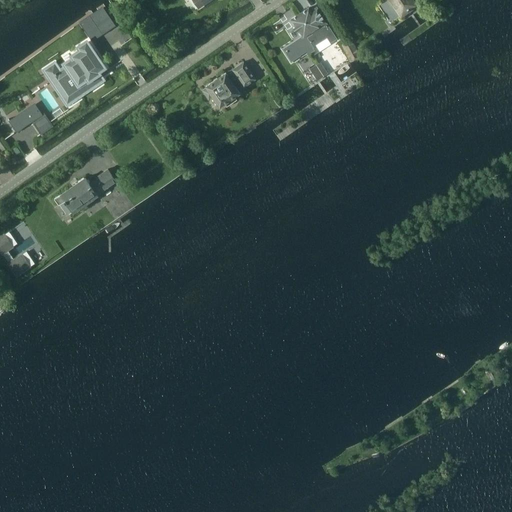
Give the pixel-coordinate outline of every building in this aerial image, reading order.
[(353,0),(360,11),(371,4),(371,5),(378,0),(392,0),(400,12),(415,3),(413,0),(353,0)] [(337,38),(325,20),(318,9),(312,13),(309,8),(300,14),(311,30),(306,35),(313,45),(315,51),(312,52),(313,54),(319,50),(315,45),(327,37),(331,42),(337,38)] [(308,55),(312,52),(315,51),(313,45),(306,35),(311,30),(300,14),(290,20),(295,28),(293,29),(295,33),(297,31),(301,38),(283,50),(291,62),(300,56),(299,56),(306,51),(308,55)] [(345,21),(337,26),(350,47),(358,41),(345,21)] [(64,99),(73,93),(76,97),(93,86),(89,80),(98,73),(97,72),(103,68),(86,42),(79,47),(81,50),(73,56),(74,58),(65,64),(67,67),(50,78),(64,99)] [(256,79),(244,62),(232,69),(234,71),(228,75),(226,73),(219,78),(218,77),(214,81),(206,86),(207,87),(203,89),(209,98),(213,96),(220,106),(240,93),(235,86),(241,82),(244,87),(256,79)] [(316,65),(323,75),(326,73),(320,63),(316,65)] [(316,65),(310,68),(317,80),(323,76),(316,65)] [(42,118),(41,115),(40,115),(37,112),(38,112),(36,109),(36,110),(33,106),(10,122),(17,131),(32,121),(33,124),(42,118)] [(184,127),(191,136),(196,132),(189,123),(184,127)] [(85,204),(116,182),(107,170),(96,178),(97,179),(89,185),(85,179),(61,195),(55,199),(59,205),(60,204),(66,214),(83,202),(85,204)] [(5,235),(0,237),(0,250),(2,253),(12,247),(5,236),(5,235)] [(17,275),(17,274),(29,266),(22,256),(22,255),(9,263),(17,275)]
